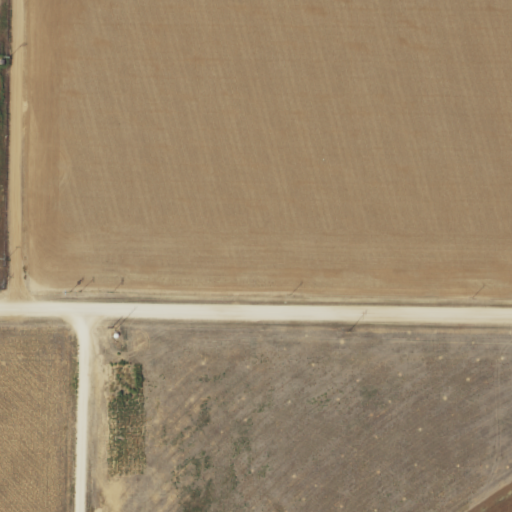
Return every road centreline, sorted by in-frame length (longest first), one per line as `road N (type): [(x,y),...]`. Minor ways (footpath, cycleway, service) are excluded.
road 1 (residential): [(511,318),(0,309)]
road 2 (residential): [(11,310),(11,0)]
road 3 (residential): [(78,311),(76,511)]
